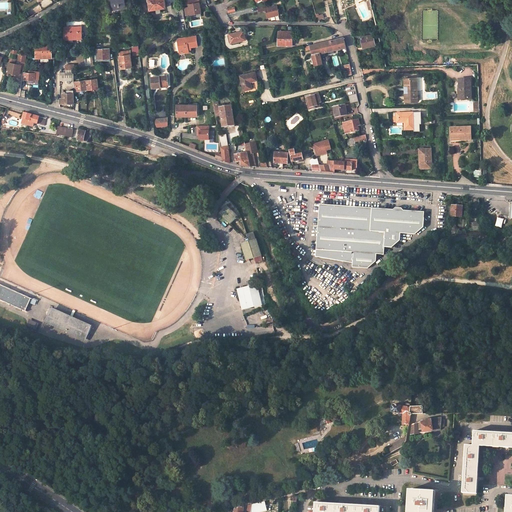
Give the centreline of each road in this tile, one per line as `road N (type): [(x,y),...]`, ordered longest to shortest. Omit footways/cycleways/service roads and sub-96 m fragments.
road 1 (secondary): [(382,182),(237,170),(0,96)]
road 2 (residential): [(358,79),(348,34),(339,27),(228,22),(219,8),(233,0)]
road 3 (unknown): [(178,19),(177,30),(145,57),(154,140)]
road 4 (secondary): [(511,191),(382,182)]
